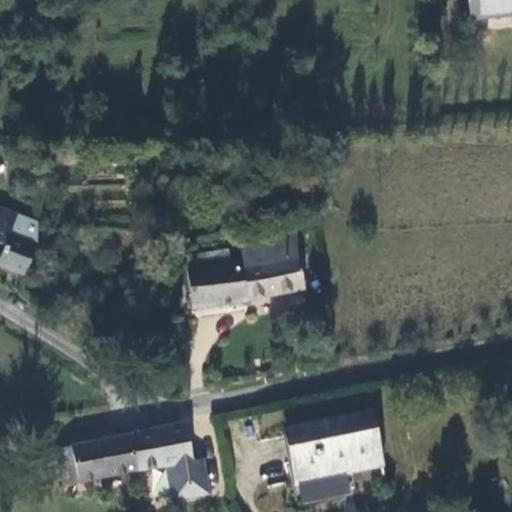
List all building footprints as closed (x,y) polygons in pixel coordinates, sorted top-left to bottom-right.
[(511,0),(463,0),(466,20),(511,15),(511,0)] [(0,244),(6,247),(0,261),(0,268),(22,278),(36,246),(36,222),(19,215),(14,228),(0,222),(0,220),(4,209),(0,207),(0,244)] [(19,215),(4,209),(0,220),(0,222),(14,228),(19,215)] [(194,307),(304,288),(297,236),(242,246),(244,259),(189,269),(194,307)] [(272,310),(306,308),(305,294),(271,295),(272,310)] [(163,346),(150,312),(148,307),(123,317),(124,319),(138,356),(163,346)] [(300,477),(376,461),(380,461),(371,413),(289,431),(300,477)] [(167,464),(173,499),(208,492),(201,457),(192,459),(185,424),(129,434),(137,470),(167,464)] [(77,482),(137,470),(129,434),(68,447),(54,450),(57,469),(74,466),(77,482)] [(60,485),(77,482),(74,466),(57,469),(60,485)] [(351,485),(384,485),(384,472),(351,472),(351,485)]
